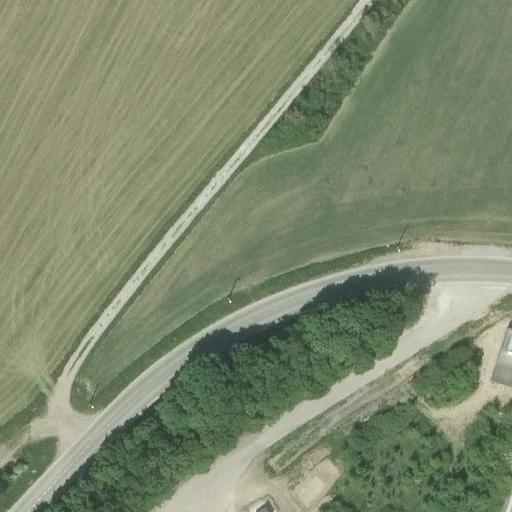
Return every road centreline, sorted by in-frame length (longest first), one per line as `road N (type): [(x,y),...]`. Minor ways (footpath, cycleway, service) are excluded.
road 1 (track): [(88,445),(58,417),(59,388),(79,354),(372,0)]
road 2 (tertiary): [(27,511),(154,380),(206,341),(331,289),(396,275),(490,271)]
road 3 (unclassified): [(167,511),(278,430),(468,310),(490,271)]
